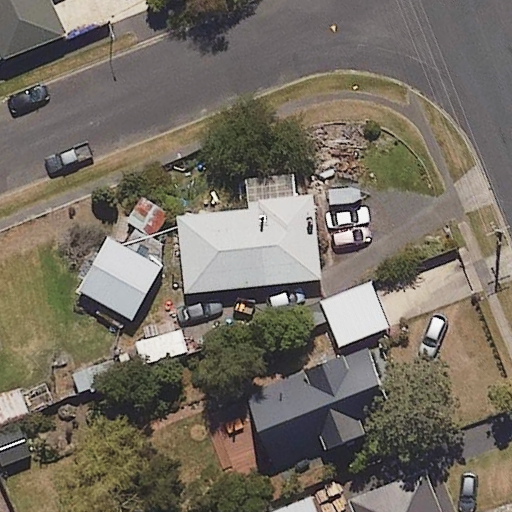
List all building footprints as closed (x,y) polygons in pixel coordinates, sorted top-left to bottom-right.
[(54,0),(0,0),(0,49),(6,62),(69,35),(54,0)] [(316,196),(299,197),(296,170),(234,176),(238,213),(181,219),(189,293),(324,281),(316,196)] [(83,293),(136,321),(165,267),(162,242),(154,238),(167,214),(135,196),(83,293)] [(392,327),(373,278),(325,296),(344,346),(392,327)] [(145,368),(187,352),(179,328),(136,343),(145,368)] [(353,442),(400,424),(372,348),(249,393),(277,470),(353,442)] [(129,384),(119,353),(71,369),(81,400),(129,384)] [(15,387),(0,393),(0,450),(22,440),(19,433),(33,426),(15,387)] [(443,511),(429,473),(355,502),(358,511),(443,511)] [(320,511),(313,493),(264,511),(320,511)]
